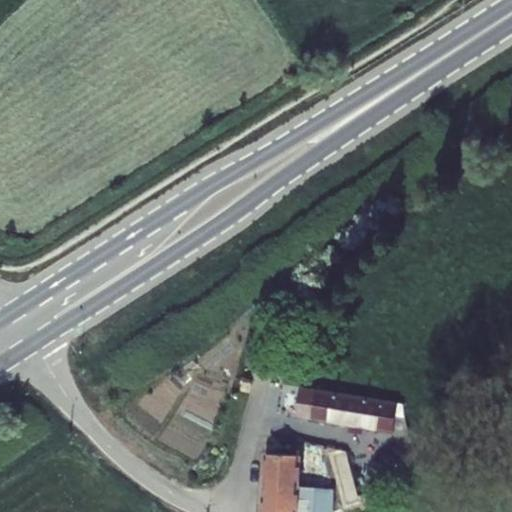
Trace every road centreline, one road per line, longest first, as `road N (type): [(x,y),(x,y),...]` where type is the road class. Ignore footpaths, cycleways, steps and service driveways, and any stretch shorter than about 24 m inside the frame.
road 1 (secondary): [(511,11),(212,185),(0,322)]
road 2 (secondary): [(24,351),(226,221),(511,16)]
road 3 (unclassified): [(228,511),(279,315),(323,240)]
road 4 (unclassified): [(24,351),(123,460),(206,511)]
